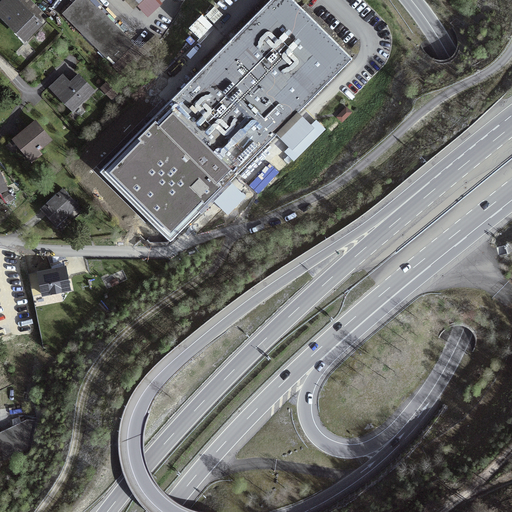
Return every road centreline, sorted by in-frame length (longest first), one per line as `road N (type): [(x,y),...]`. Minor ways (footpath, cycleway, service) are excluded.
road 1 (motorway): [(511,123),(466,145),(397,203),(239,311),(153,386),(135,421),(134,456),(147,488),(172,511)]
road 2 (motorway): [(511,124),(271,332),(106,511)]
road 3 (motorway): [(166,511),(311,355),(434,249)]
road 4 (track): [(233,230),(216,262),(135,324),(91,372),(69,459),(38,511)]
road 5 (motorway): [(465,325),(486,236),(481,141),(459,74),(411,0)]
road 6 (motorway): [(402,427),(360,449),(327,446),(308,424),(307,394),(328,359),(417,280),(434,249)]
road 7 (track): [(233,230),(328,189),(511,49)]
road 8 (residential): [(183,240),(156,251),(74,253),(0,243)]
road 9 (motorway): [(294,511),(368,467),(402,427)]
road 10 (motorway): [(465,325),(402,427)]
